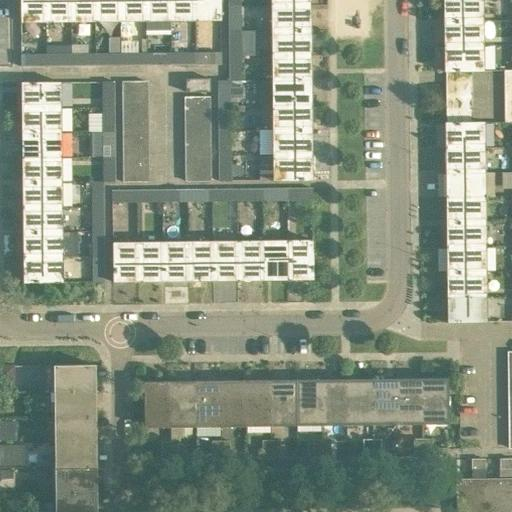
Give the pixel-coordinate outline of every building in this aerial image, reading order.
[(19,0),(20,22),(44,22),(44,0),(19,0)] [(69,22),(69,0),(44,0),(44,22),(69,22)] [(94,22),(93,0),(69,0),(69,22),(94,22)] [(119,22),(119,0),(93,0),(94,22),(119,22)] [(144,21),(143,0),(119,0),(119,22),(144,21)] [(168,21),(167,0),(143,0),(144,21),(168,21)] [(194,21),(193,0),(167,0),(168,21),(194,21)] [(219,0),(193,0),(194,21),(220,21),(219,0)] [(443,0),(443,22),(483,22),(482,0),(443,0)] [(239,6),(227,6),(227,31),(240,31),(239,6)] [(309,6),(270,6),(270,32),(310,32),(309,6)] [(444,47),(483,47),(483,22),(443,22),(444,47)] [(240,31),(227,31),(228,56),(240,56),(240,31)] [(310,32),(270,32),(270,56),(310,56),(310,32)] [(483,72),(483,47),(444,47),(444,73),(483,72)] [(197,66),(197,52),(172,53),(172,66),(197,66)] [(220,52),(197,52),(197,66),(220,65),(220,52)] [(97,67),(97,53),(72,54),(72,67),(97,67)] [(122,66),(122,53),(97,53),(97,67),(122,66)] [(147,66),(147,53),(122,53),(122,66),(147,66)] [(172,66),(172,53),(147,53),(147,66),(172,66)] [(19,67),(47,67),(47,54),(19,54),(19,67)] [(72,67),(72,54),(47,54),(47,67),(72,67)] [(240,56),(228,56),(228,81),(241,80),(240,56)] [(310,56),(270,56),(271,82),(310,82),(310,56)] [(209,92),(209,79),(184,79),(184,92),(209,92)] [(259,79),(259,103),(269,103),(269,79),(259,79)] [(101,82),(101,108),(114,108),(114,81),(101,82)] [(216,106),(229,106),(228,81),(216,81),(216,106)] [(122,83),(122,95),(146,95),(146,82),(122,83)] [(310,82),(271,82),(271,106),(310,106),(310,82)] [(21,83),(21,108),(60,108),(60,83),(21,83)] [(446,85),(446,99),(471,98),(471,85),(446,85)] [(122,107),(146,107),(146,95),(122,95),(122,107)] [(210,110),(210,97),(185,98),(185,110),(210,110)] [(471,98),(446,99),(446,112),(471,112),(471,98)] [(229,106),(216,106),(217,131),(229,131),(229,106)] [(310,106),(271,106),(271,132),(311,131),(310,106)] [(122,120),(146,119),(146,107),(122,107),(122,120)] [(21,133),(61,133),(60,108),(21,108),(21,133)] [(114,108),(101,108),(102,133),(114,132),(114,108)] [(210,110),(185,110),(185,122),(210,122),(210,110)] [(446,125),(471,124),(471,112),(446,112),(446,125)] [(146,119),(122,120),(123,132),(146,132),(146,119)] [(210,122),(185,122),(185,134),(210,134),(210,122)] [(471,124),(446,125),(445,124),(445,149),(484,149),(484,124),(471,124)] [(229,131),(217,131),(217,156),(229,156),(229,131)] [(271,156),(311,156),(311,131),(271,132),(271,156)] [(114,132),(102,133),(102,158),(114,157),(114,132)] [(146,132),(123,132),(123,144),(146,144),(146,132)] [(21,159),(61,158),(61,133),(21,133),(21,159)] [(210,134),(185,134),(185,146),(210,146),(210,134)] [(146,144),(123,144),(123,157),(146,156),(146,144)] [(210,146),(185,146),(186,158),(210,158),(210,146)] [(445,174),(485,173),(484,149),(445,149),(445,174)] [(146,156),(123,157),(123,170),(146,170),(146,156)] [(230,181),(229,156),(217,156),(217,182),(230,181)] [(311,181),(311,156),(271,156),(272,181),(311,181)] [(114,157),(102,158),(102,182),(103,183),(114,183),(114,157)] [(21,183),(61,183),(61,158),(21,159),(21,183)] [(210,158),(186,158),(186,170),(210,169),(210,158)] [(210,182),(210,169),(186,170),(186,182),(210,182)] [(147,182),(146,170),(123,170),(123,183),(147,182)] [(445,199),(485,199),(485,173),(445,174),(445,199)] [(90,207),(103,207),(103,183),(102,182),(90,182),(90,207)] [(22,208),(61,208),(61,183),(21,183),(22,208)] [(188,202),(188,189),(163,190),(163,202),(188,202)] [(213,202),(213,189),(188,189),(188,202),(213,202)] [(238,201),(238,189),(213,189),(213,202),(238,201)] [(263,201),(263,189),(238,189),(238,201),(263,201)] [(263,189),(263,201),(288,201),(287,189),(263,189)] [(311,189),(287,189),(288,201),(311,201),(311,189)] [(110,202),(138,202),(138,190),(110,190),(110,202)] [(163,202),(163,190),(138,190),(138,202),(163,202)] [(446,224),(485,223),(485,199),(445,199),(446,224)] [(103,207),(90,207),(91,232),(103,232),(103,207)] [(22,233),(61,232),(61,208),(22,208),(22,233)] [(446,248),(486,248),(485,223),(446,224),(446,248)] [(22,257),(62,257),(61,232),(22,233),(22,257)] [(103,232),(91,232),(91,257),(103,257),(103,232)] [(286,280),(286,241),(261,242),(262,281),(286,280)] [(312,241),(286,241),(286,280),(312,280),(312,241)] [(188,281),(187,242),(162,243),(162,281),(188,281)] [(212,281),(211,242),(187,242),(188,281),(212,281)] [(237,281),(237,242),(211,242),(212,281),(237,281)] [(262,281),(261,242),(237,242),(237,281),(262,281)] [(112,282),(137,282),(137,243),(112,243),(112,282)] [(162,281),(162,243),(137,243),(137,282),(162,281)] [(446,273),(486,273),(486,248),(446,248),(446,273)] [(62,283),(62,257),(22,257),(22,283),(62,283)] [(103,284),(103,257),(91,257),(91,284),(103,284)] [(447,298),(486,297),(486,273),(446,273),(447,298)] [(486,323),(486,297),(447,298),(447,323),(486,323)] [(44,392),(53,392),(94,392),(94,366),(44,366),(44,392)] [(395,378),(396,423),(421,423),(421,377),(395,378)] [(447,377),(421,377),(421,423),(447,422),(447,377)] [(345,379),(345,423),(371,423),(370,378),(345,379)] [(370,378),(371,423),(396,423),(395,378),(370,378)] [(12,380),(0,379),(0,392),(12,393),(12,380)] [(244,380),(244,424),(270,424),(269,379),(244,380)] [(269,379),(270,424),(295,424),(294,379),(269,379)] [(294,379),(295,424),(320,424),(319,379),(294,379)] [(319,379),(320,424),(345,423),(345,379),(319,379)] [(194,381),(194,425),(219,425),(219,380),(194,381)] [(219,380),(219,425),(244,424),(244,380),(219,380)] [(144,425),(169,425),(168,381),(144,381),(144,425)] [(168,381),(169,425),(194,425),(194,381),(168,381)] [(94,392),(53,392),(53,417),(94,417),(94,392)] [(94,417),(53,417),(53,443),(94,442),(94,417)] [(0,440),(14,440),(14,421),(0,421),(0,420),(0,440)] [(412,456),(421,456),(421,439),(412,439),(412,456)] [(431,439),(421,439),(421,456),(431,456),(431,439)] [(311,466),(320,466),(320,440),(311,440),(311,466)] [(330,440),(320,440),(320,466),(322,466),(322,458),(330,458),(330,440)] [(362,457),(371,457),(370,440),(362,440),(362,457)] [(380,440),(370,440),(371,457),(380,457),(380,440)] [(210,460),(219,460),(219,441),(211,441),(210,460)] [(228,441),(219,441),(219,460),(228,460),(228,441)] [(261,459),(270,459),(269,441),(261,441),(261,459)] [(279,441),(269,441),(270,459),(270,467),(284,467),(284,459),(279,459),(279,441)] [(94,442),(53,443),(53,468),(94,468),(94,442)] [(160,461),(169,461),(168,442),(161,442),(160,461)] [(178,442),(168,442),(169,461),(178,461),(178,442)] [(0,465),(21,465),(21,452),(21,445),(0,445),(0,465)] [(511,469),(511,461),(511,458),(498,459),(499,470),(511,469)] [(484,470),(484,459),(470,459),(470,470),(484,470)] [(12,467),(0,466),(0,474),(12,474),(12,467)] [(94,468),(53,468),(52,493),(94,493),(94,468)] [(455,480),(455,511),(483,511),(483,479),(455,480)] [(511,511),(511,479),(483,479),(483,511),(511,511)] [(94,511),(94,493),(52,493),(52,511),(94,511)]
